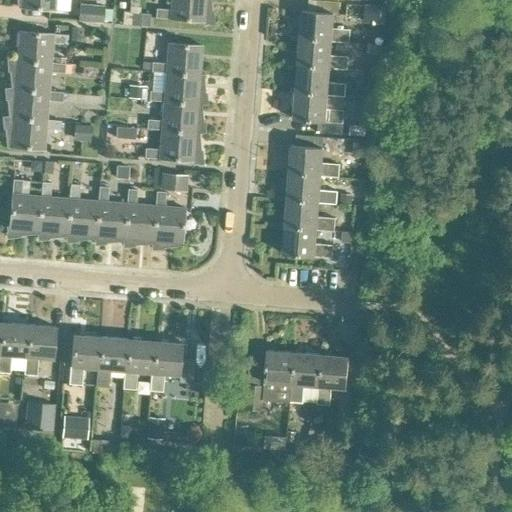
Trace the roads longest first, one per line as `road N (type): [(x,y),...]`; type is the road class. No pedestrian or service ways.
road 1 (residential): [(226,291),(250,0)]
road 2 (residential): [(226,291),(0,272)]
road 3 (residential): [(241,511),(217,435),(226,291)]
